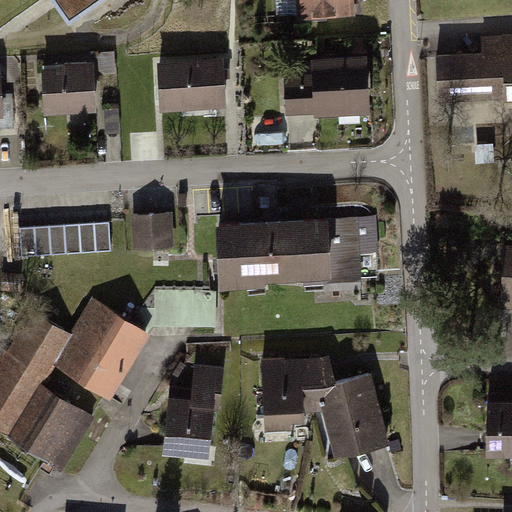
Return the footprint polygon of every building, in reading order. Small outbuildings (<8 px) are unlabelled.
[(299,0),(300,14),(356,10),(354,0),(299,0)] [(484,54),(438,56),(440,98),(506,95),(506,98),(511,97),(511,36),(484,38),(484,54)] [(367,104),(364,59),(331,61),(331,54),(324,55),(324,61),(318,61),(319,74),(287,76),(289,108),(340,106),(341,121),(358,120),(361,116),(360,105),(367,104)] [(223,61),(161,64),(163,106),(181,104),(181,100),(225,98),(224,76),(230,76),(230,68),(223,68),(223,61)] [(94,69),(46,72),(48,108),(96,105),(94,69)] [(0,127),(16,126),(14,93),(2,94),(1,74),(0,73),(0,127)] [(171,212),(136,214),(138,246),(173,244),(171,212)] [(240,222),(221,223),(224,281),(249,280),(250,282),(267,281),(267,273),(304,271),(305,279),(326,277),(326,290),(362,288),(360,251),(377,250),(375,216),(326,219),(326,217),(307,218),(307,220),(282,222),(281,213),(267,214),(268,222),(241,224),(240,222)] [(111,221),(21,227),(23,255),(113,250),(111,221)] [(144,307),(135,323),(148,330),(157,321),(194,321),(194,324),(216,324),(216,292),(210,292),(210,290),(157,289),(156,308),(144,307)] [(96,299),(75,334),(57,363),(108,394),(148,330),(135,323),(96,299)] [(75,334),(43,314),(0,383),(0,413),(19,426),(12,437),(63,468),(95,416),(44,384),(57,363),(75,334)] [(304,407),(327,407),(325,396),(328,396),(329,374),(323,374),(323,359),(286,361),(286,358),(265,359),(268,422),(305,421),(304,407)] [(194,390),(181,388),(180,398),(171,398),(166,447),(187,450),(188,444),(210,446),(214,405),(220,405),(224,368),(203,366),(201,378),(195,377),(194,390)] [(388,441),(370,373),(337,381),(335,374),(329,374),(328,396),(325,396),(327,407),(331,423),(337,422),(345,452),(388,441)] [(498,401),(490,401),(489,448),(511,449),(511,401),(511,395),(498,395),(498,401)]
